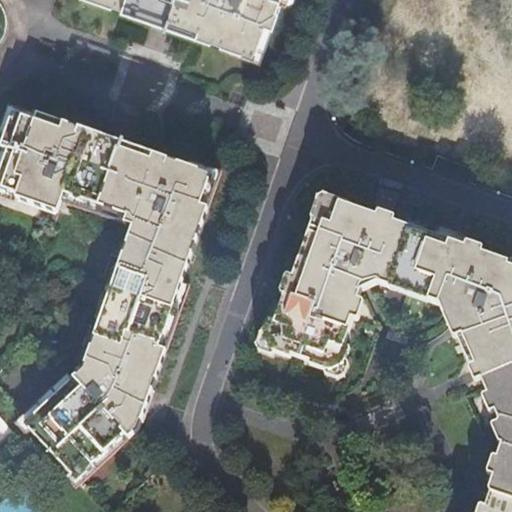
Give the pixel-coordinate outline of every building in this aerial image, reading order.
[(101,0),(137,12),(140,6),(156,12),(179,20),(198,27),(196,33),(230,44),(255,54),(266,21),(273,24),(281,0),(101,0)] [(511,0),(438,0),(428,39),(431,40),(432,79),(493,95),(477,158),(511,166),(511,0)] [(140,6),(137,12),(196,33),(198,27),(179,20),(156,12),(140,6)] [(260,62),(273,24),(266,21),(255,54),(230,44),(227,51),(260,62)] [(38,114),(8,104),(0,126),(0,135),(4,137),(10,122),(12,114),(35,122),(38,114)] [(16,200),(52,213),(58,215),(62,203),(65,197),(106,211),(127,218),(125,225),(133,228),(119,270),(123,271),(115,293),(105,323),(101,322),(83,372),(74,381),(54,399),(27,425),(34,433),(71,473),(78,480),(126,435),(130,440),(139,432),(168,350),(161,347),(184,281),(209,208),(202,205),(212,176),(187,167),(154,155),(152,162),(133,155),(108,146),(92,140),(94,134),(38,114),(35,122),(12,114),(10,122),(4,137),(0,148),(0,149),(8,152),(0,174),(0,190),(7,193),(17,196),(16,200)] [(154,155),(94,134),(92,140),(108,146),(133,155),(152,162),(154,155)] [(0,198),(14,204),(16,200),(17,196),(7,193),(0,190),(0,174),(8,152),(0,149),(0,198)] [(190,159),(187,167),(212,176),(202,205),(209,208),(222,171),(190,159)] [(313,218),(315,220),(317,221),(323,206),(331,202),(351,209),(353,207),(351,203),(326,194),(321,198),(313,218)] [(65,197),(62,203),(110,220),(125,225),(127,218),(106,211),(65,197)] [(511,511),(511,267),(508,266),(510,263),(483,253),(466,247),(450,241),(449,245),(409,231),(411,227),(395,222),(378,215),(353,207),(351,209),(331,202),(323,206),(317,221),(315,220),(295,275),(288,293),(285,295),(276,320),(271,318),(266,331),(265,334),(268,335),(273,346),(272,349),(276,351),(293,357),(294,354),(312,361),(311,363),(327,369),(331,371),(333,367),(343,362),(345,363),(347,359),(351,347),(346,345),(356,320),(353,316),(360,299),(363,289),(378,282),(390,286),(391,282),(430,296),(429,300),(439,303),(444,314),(453,318),(460,334),(457,336),(468,360),(472,358),(475,366),(481,380),(487,394),(494,410),(498,420),(497,422),(504,437),(501,443),(497,457),(497,458),(498,461),(493,476),(488,489),(490,494),(485,507),(483,511),(511,511)] [(379,213),(378,215),(395,222),(396,219),(395,217),(381,211),(379,213)] [(412,227),(411,227),(409,231),(449,245),(450,241),(449,240),(412,227)] [(467,244),(466,247),(483,253),(484,250),(483,248),(470,243),(467,244)] [(117,269),(109,291),(98,321),(101,322),(105,323),(115,293),(123,271),(119,270),(117,269)] [(282,293),(285,295),(288,293),(295,275),(289,273),(287,274),(281,291),(282,293)] [(161,347),(168,350),(190,284),(184,281),(161,347)] [(428,301),(429,300),(430,296),(391,282),(390,286),(389,287),(408,293),(428,301)] [(366,301),(360,299),(353,316),(356,320),(358,321),(361,319),(367,303),(366,301)] [(453,335),(457,336),(460,334),(453,318),(444,314),(453,335)] [(275,353),(276,351),(272,349),(273,346),(268,335),(265,334),(266,331),(265,330),(262,331),(258,344),(261,350),(274,354),(275,353)] [(350,360),(347,359),(345,363),(343,362),(333,367),(331,371),(327,369),(326,372),(327,374),(338,378),(345,375),(350,362),(350,360)] [(481,380),(475,366),(467,369),(465,372),(470,382),(473,384),(481,380)] [(68,375),(50,392),(22,420),(16,425),(28,438),(34,433),(27,425),(54,399),(74,381),(68,375)] [(491,412),(494,410),(487,394),(484,395),(482,398),(489,411),(491,412)] [(0,444),(11,435),(13,434),(6,426),(0,419),(0,444)] [(500,443),(501,443),(504,437),(497,422),(494,424),(492,427),(500,443)] [(126,435),(78,480),(71,473),(65,478),(77,491),(130,440),(126,435)] [(384,459),(381,466),(389,484),(395,486),(413,479),(416,472),(409,454),(402,452),(384,459)] [(488,475),(493,476),(498,461),(497,458),(497,457),(495,457),(492,458),(487,473),(488,475)]
